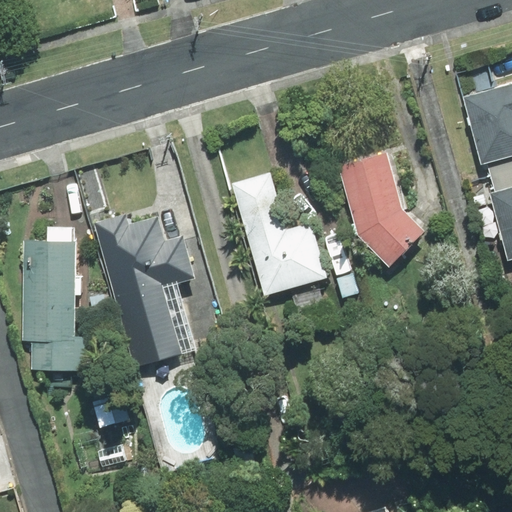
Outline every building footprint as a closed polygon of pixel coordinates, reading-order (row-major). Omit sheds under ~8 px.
[(511,84),(471,96),(489,161),(492,160),(501,191),(494,192),(511,255),(511,254),(511,84)] [(364,230),(399,260),(437,226),(411,204),(397,149),(346,162),(364,230)] [(328,240),(321,217),(296,224),(280,169),(239,179),(274,292),(354,267),(344,235),(328,240)] [(145,364),(191,349),(170,283),(206,272),(193,232),(175,238),(167,214),(137,224),(133,210),(99,222),(145,364)] [(30,337),(39,338),(38,364),(97,366),(99,332),(83,331),(87,236),(77,236),(78,223),(56,222),(55,237),(34,237),(30,337)] [(135,383),(95,393),(105,436),(145,427),(135,383)] [(402,511),(402,510),(400,502),(365,511),(402,511)]
